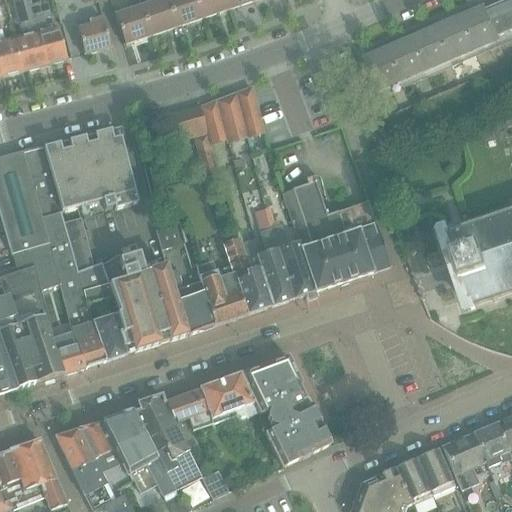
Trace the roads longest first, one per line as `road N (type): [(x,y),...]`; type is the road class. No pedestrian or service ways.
road 1 (residential): [(33,409),(354,307),(410,433)]
road 2 (unclassified): [(131,99),(342,25)]
road 3 (unclassified): [(0,136),(131,99)]
